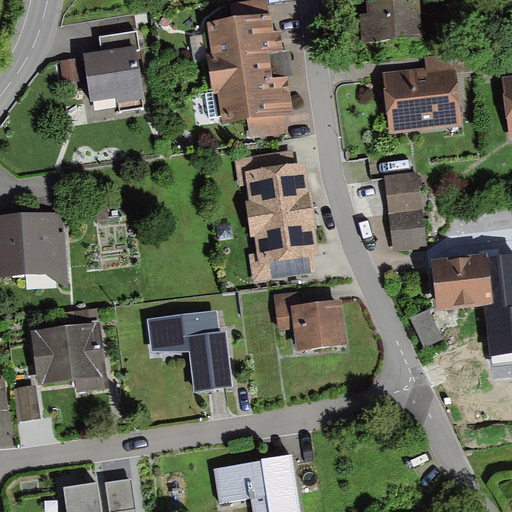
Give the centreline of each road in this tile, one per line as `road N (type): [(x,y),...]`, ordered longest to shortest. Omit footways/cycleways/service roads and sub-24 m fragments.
road 1 (residential): [(0,462),(276,420),(416,382)]
road 2 (residential): [(416,382),(357,258),(334,179),(309,0)]
road 3 (residential): [(488,511),(416,382)]
